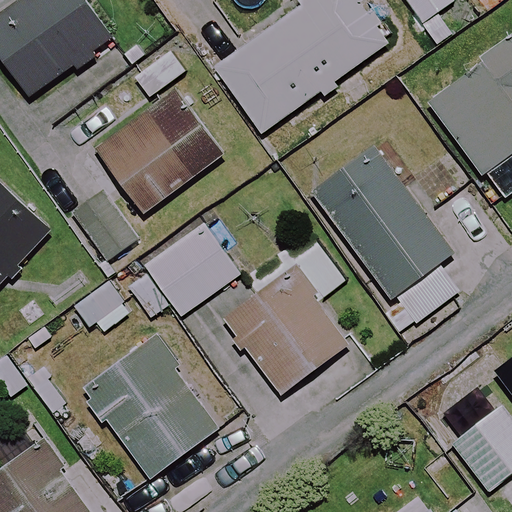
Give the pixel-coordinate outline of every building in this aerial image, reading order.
[(109,44),(78,0),(20,0),(0,14),(0,62),(27,101),(109,44)] [(389,51),(356,0),(296,0),(292,3),(296,10),(212,65),(259,136),(389,51)] [(453,1),(452,0),(406,0),(424,23),(453,1)] [(511,43),(434,105),(509,201),(511,198),(511,43)] [(221,159),(173,92),(94,150),(142,216),(221,159)] [(402,331),(460,294),(442,266),(450,261),(380,152),(314,195),(402,331)] [(0,289),(50,235),(0,189),(0,289)] [(135,244),(108,202),(77,221),(103,263),(135,244)] [(240,276),(205,225),(122,283),(148,321),(171,305),(180,318),(240,276)] [(338,283),(316,253),(224,321),(280,397),(346,349),(312,302),(338,283)] [(218,432),(151,339),(83,388),(150,481),(218,432)] [(511,360),(497,372),(511,392),(511,360)] [(511,473),(511,417),(503,405),(452,440),(486,491),(511,473)] [(85,511),(25,419),(0,435),(0,511),(85,511)]
